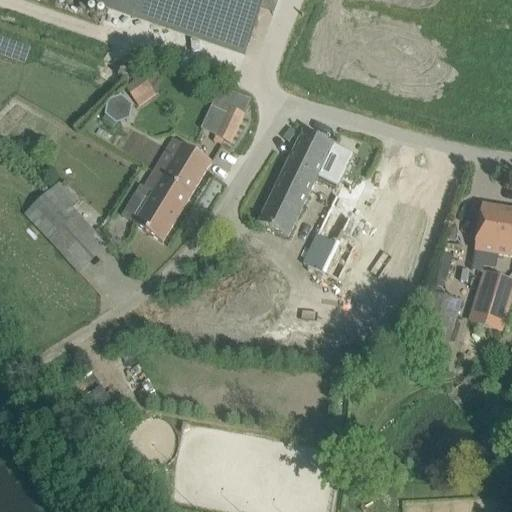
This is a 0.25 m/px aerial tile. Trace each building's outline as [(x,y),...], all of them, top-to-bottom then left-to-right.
[(62,0),(252,53),(266,0),(62,0)] [(134,101),(151,91),(144,78),(126,88),(134,101)] [(230,141),(242,116),(206,100),(194,125),(230,141)] [(303,132),(258,225),(287,239),(333,146),(303,132)] [(162,243),(162,244),(211,164),(174,141),(152,175),(161,180),(133,226),(162,243)] [(338,281),(373,208),(382,190),(348,173),(303,265),(338,281)] [(375,299),(411,225),(419,207),(384,191),(376,209),(340,283),(375,299)] [(511,258),(511,212),(482,207),(474,252),(472,270),(495,274),(498,256),(511,258)] [(91,231),(77,216),(76,215),(49,240),(63,257),(91,231)] [(468,322),(501,332),(511,297),(511,282),(484,273),(468,322)] [(441,365),(454,326),(462,303),(430,293),(409,354),(441,365)] [(318,321),(273,319),(272,350),(315,351),(315,354),(367,355),(367,352),(390,353),(392,325),(318,322),(318,321)] [(401,385),(418,377),(409,360),(393,367),(401,385)]
